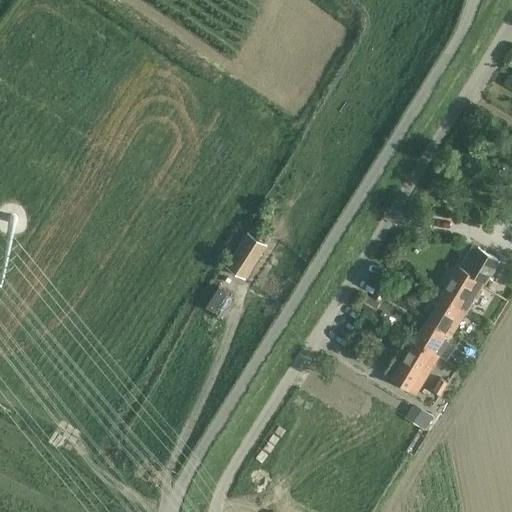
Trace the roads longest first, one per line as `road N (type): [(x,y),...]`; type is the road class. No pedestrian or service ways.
road 1 (unclassified): [(170,511),(448,56),(474,0)]
road 2 (residential): [(215,511),(238,459),(511,24)]
